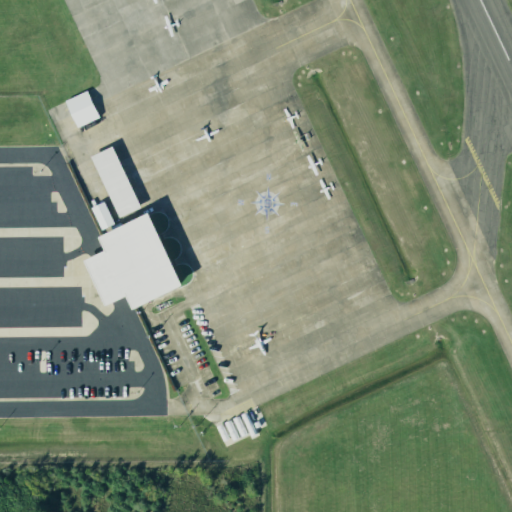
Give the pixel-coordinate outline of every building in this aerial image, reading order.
[(99,117),(88,90),(65,99),(77,127),(99,117)] [(117,217),(140,209),(116,145),(94,154),(117,217)] [(92,207),(101,229),(114,223),(105,201),(92,207)] [(102,234),(149,212),(184,282),(136,305),(129,292),(108,246),(102,234)] [(84,258),(90,255),(108,246),(129,292),(111,300),(106,303),(84,258)]
